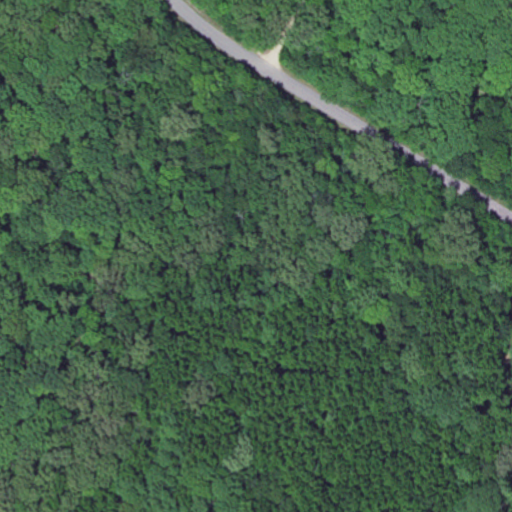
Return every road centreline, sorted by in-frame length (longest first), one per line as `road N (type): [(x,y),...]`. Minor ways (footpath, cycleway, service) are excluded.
road 1 (residential): [(511,219),(218,39),(174,0)]
road 2 (residential): [(353,40),(369,111),(422,164)]
